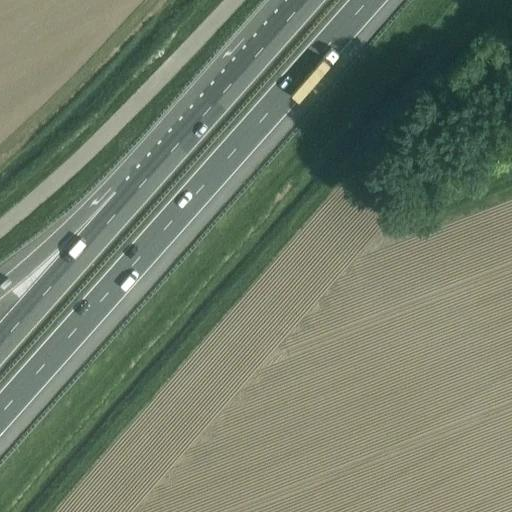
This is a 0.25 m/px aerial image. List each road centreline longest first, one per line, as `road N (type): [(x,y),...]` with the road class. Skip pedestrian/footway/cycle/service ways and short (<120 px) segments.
road 1 (motorway): [(0,412),(366,0)]
road 2 (unclassified): [(230,0),(121,118),(0,228)]
road 3 (motorway): [(303,0),(129,195)]
road 4 (motorway): [(129,195),(0,340)]
road 5 (motorway): [(129,195),(0,294)]
